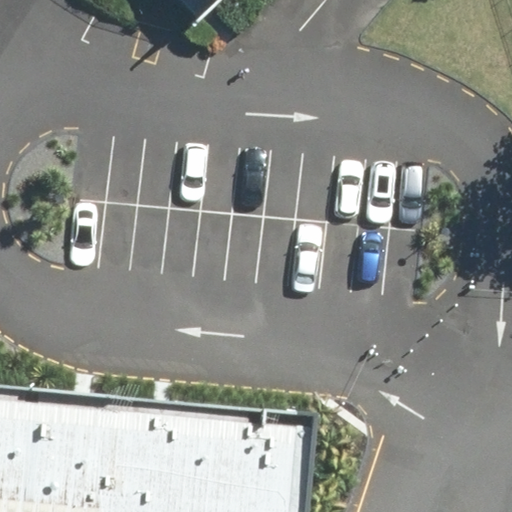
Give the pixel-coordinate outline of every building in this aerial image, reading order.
[(0,0),(186,0),(198,13),(212,0),(0,0)] [(92,14),(71,0),(6,0),(73,43),(92,14)] [(288,0),(307,17),(322,0),(288,0)] [(345,44),(383,0),(334,0),(317,20),(345,44)] [(511,67),(455,35),(438,65),(510,107),(511,103),(511,67)] [(132,190),(215,195),(214,207),(300,212),(302,171),(217,166),(217,154),(135,149),(132,190)] [(306,222),(304,262),(408,267),(409,227),(306,222)] [(208,225),(205,266),(289,272),(292,231),(208,225)] [(0,511),(293,511),(299,430),(0,399),(0,511)]
